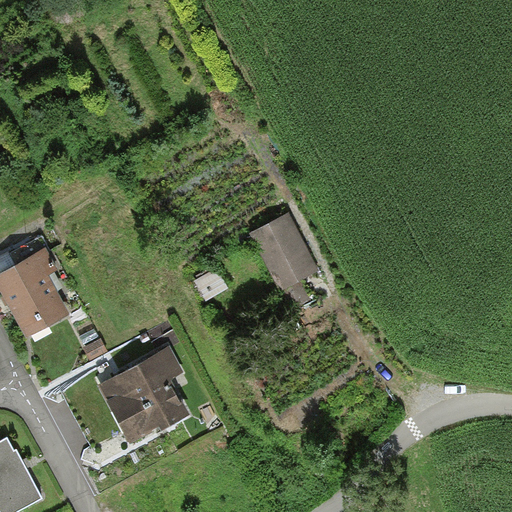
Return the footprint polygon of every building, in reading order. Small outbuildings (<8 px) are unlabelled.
[(285,213),(249,229),(274,285),(310,269),(285,213)] [(0,274),(27,336),(71,317),(43,253),(0,272),(0,274)] [(207,302),(230,290),(222,273),(198,285),(207,302)] [(165,346),(100,379),(130,436),(185,408),(170,378),(179,373),(165,346)] [(0,511),(5,511),(36,497),(5,436),(0,438),(0,511)] [(147,481),(123,494),(132,511),(148,511),(160,506),(147,481)]
